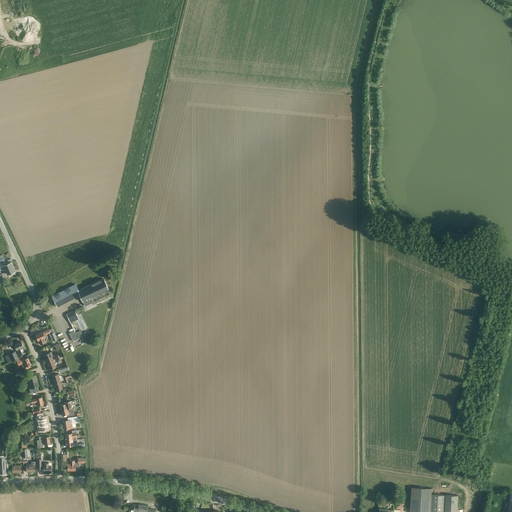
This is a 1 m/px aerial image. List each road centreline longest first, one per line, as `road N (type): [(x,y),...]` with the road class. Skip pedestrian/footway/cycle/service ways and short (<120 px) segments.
road 1 (unclassified): [(268,511),(143,484),(59,480)]
road 2 (unclassified): [(59,480),(53,413),(24,330)]
